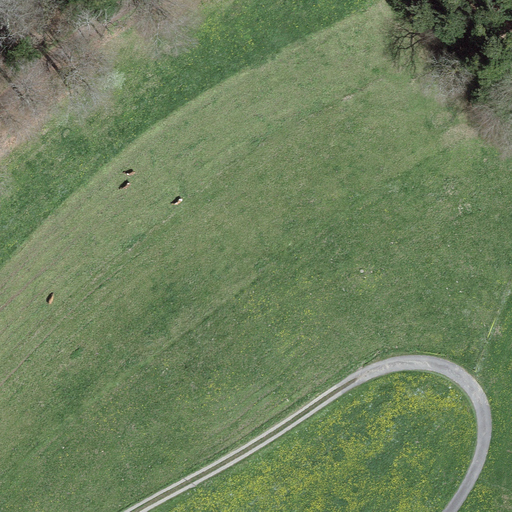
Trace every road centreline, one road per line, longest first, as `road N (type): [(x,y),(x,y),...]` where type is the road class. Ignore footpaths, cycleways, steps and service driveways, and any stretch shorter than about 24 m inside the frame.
road 1 (track): [(450,511),(480,455),(484,417),(470,385),(428,362),(373,370),(134,511)]
road 2 (unclassified): [(131,0),(0,104)]
